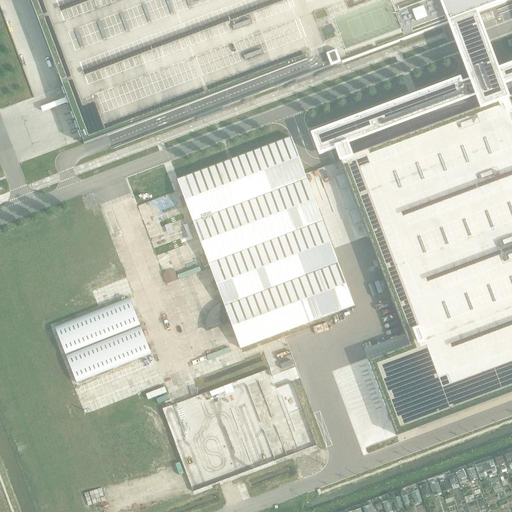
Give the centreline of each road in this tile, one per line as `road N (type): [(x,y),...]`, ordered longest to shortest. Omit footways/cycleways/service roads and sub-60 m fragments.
road 1 (unclassified): [(24,208),(511,26)]
road 2 (unclassified): [(350,468),(312,356),(378,329),(325,176)]
road 3 (unknown): [(105,178),(165,348),(186,360),(229,352)]
road 4 (unknown): [(21,0),(47,104),(40,124),(4,150)]
road 5 (unclassified): [(511,407),(350,468)]
road 6 (unclassified): [(350,468),(236,511)]
